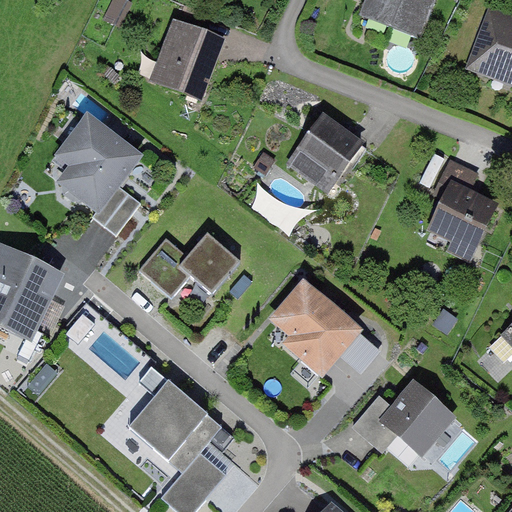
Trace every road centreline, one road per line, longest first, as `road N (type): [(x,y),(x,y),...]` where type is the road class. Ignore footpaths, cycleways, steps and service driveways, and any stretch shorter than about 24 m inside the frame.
road 1 (residential): [(251,511),(278,473),(277,441),(89,277)]
road 2 (residential): [(511,149),(306,68),(285,45),(300,0)]
road 3 (residential): [(0,401),(129,511)]
